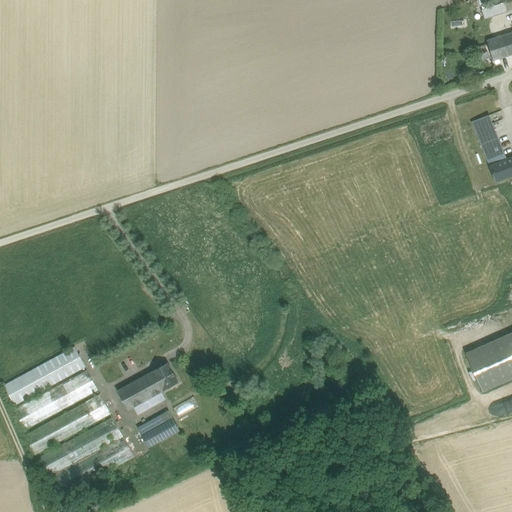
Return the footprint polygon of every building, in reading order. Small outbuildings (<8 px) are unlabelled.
[(511,0),(503,0),(507,11),(511,9),(511,0)] [(499,6),(493,7),(496,15),(501,13),(499,6)] [(493,7),(482,11),(484,19),(496,15),(493,7)] [(511,32),(502,36),(508,56),(511,54),(511,32)] [(502,36),(487,41),(493,61),(508,56),(502,36)] [(471,122),(475,130),(493,123),(490,115),(471,122)] [(475,130),(489,166),(505,160),(493,123),(475,130)] [(511,157),(505,160),(489,166),(496,182),(511,175),(511,157)] [(511,333),(465,355),(481,391),(511,377),(511,333)] [(75,347),(4,385),(15,406),(86,367),(75,347)] [(168,363),(153,371),(163,391),(178,382),(168,363)] [(87,370),(14,410),(25,430),(98,390),(87,370)] [(153,371),(117,391),(128,410),(163,391),(153,371)] [(100,394),(85,402),(96,422),(111,414),(100,394)] [(511,396),(494,404),(501,420),(511,416),(511,396)] [(85,402),(24,435),(35,455),(96,422),(85,402)] [(169,410),(137,428),(148,448),(180,431),(169,410)] [(113,417),(34,459),(45,479),(124,437),(113,417)] [(45,479),(43,481),(54,501),(135,457),(124,437),(45,479)]
